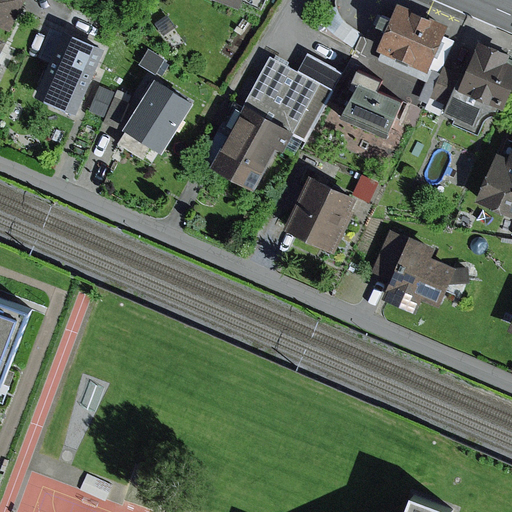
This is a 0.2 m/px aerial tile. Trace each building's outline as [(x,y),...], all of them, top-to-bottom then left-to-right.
[(26,0),(0,0),(0,24),(11,30),(26,0)] [(450,24),(401,3),(382,47),(431,68),(450,24)] [(107,48),(67,31),(39,94),(79,111),(107,48)] [(482,41),(475,56),(459,50),(451,68),(443,65),(430,97),(448,105),(445,111),(475,123),(486,97),(507,106),(511,93),(511,56),(510,56),(511,53),(482,41)] [(166,59),(150,48),(140,63),(156,73),(166,59)] [(344,70),(310,52),(300,70),(321,82),(334,88),(344,70)] [(246,104),(295,131),(321,82),(300,70),(273,56),(246,104)] [(194,101),(149,73),(135,95),(145,101),(130,125),(165,147),(194,101)] [(115,92),(100,85),(90,109),(104,115),(115,92)] [(395,104),(349,85),(335,120),(381,139),(395,104)] [(295,131),(246,104),(213,165),(256,188),(280,144),(285,147),(295,131)] [(511,154),(511,158),(500,154),(481,199),(511,212),(511,154)] [(353,200),(305,176),(278,230),(326,255),(353,200)] [(431,245),(385,229),(369,276),(439,299),(450,268),(426,260),(431,245)] [(0,352),(14,313),(0,308),(0,352)] [(433,511),(434,510),(397,498),(391,511),(433,511)]
